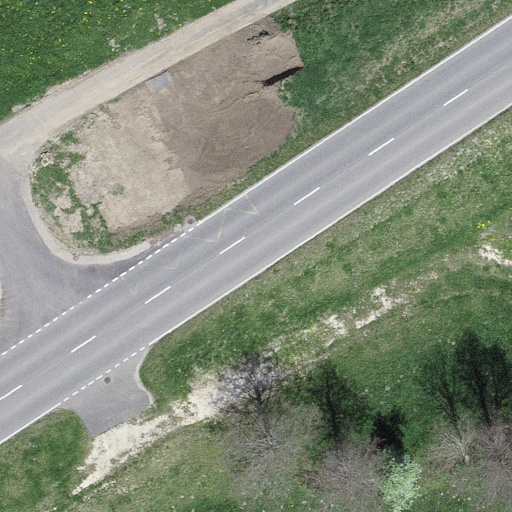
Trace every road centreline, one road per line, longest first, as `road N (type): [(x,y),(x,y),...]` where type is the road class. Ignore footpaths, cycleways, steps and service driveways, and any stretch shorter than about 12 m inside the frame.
road 1 (primary): [(511,57),(83,340)]
road 2 (track): [(133,435),(428,274),(465,263),(511,274)]
road 3 (track): [(269,0),(79,101),(0,159)]
road 4 (unclassified): [(0,211),(83,340)]
road 5 (track): [(133,435),(36,511)]
